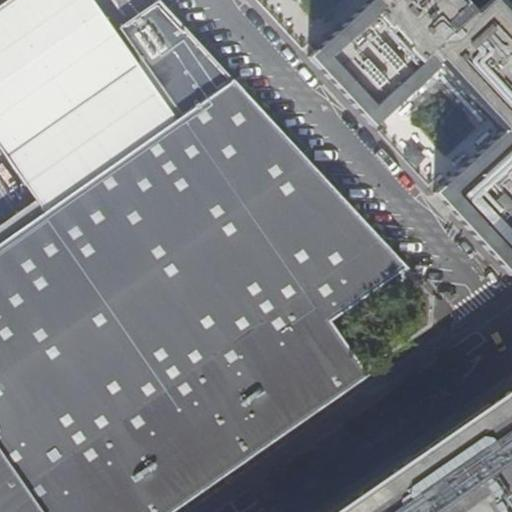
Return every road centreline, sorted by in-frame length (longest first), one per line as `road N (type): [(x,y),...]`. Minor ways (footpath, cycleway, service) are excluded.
road 1 (residential): [(488,314),(196,0)]
road 2 (residential): [(206,511),(488,314)]
road 3 (residential): [(511,362),(298,511)]
